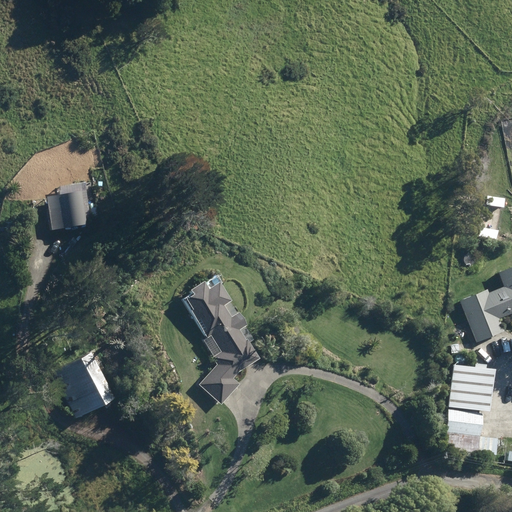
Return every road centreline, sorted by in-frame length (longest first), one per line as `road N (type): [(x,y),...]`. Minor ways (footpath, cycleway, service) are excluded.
road 1 (track): [(200,511),(219,488),(238,411),(261,375),(294,367),(378,397),(401,426),(419,481)]
road 2 (track): [(60,242),(32,282),(23,345),(29,389),(49,415),(131,454),(169,491),(176,511)]
road 3 (track): [(511,486),(462,477),(401,483),(327,511)]
